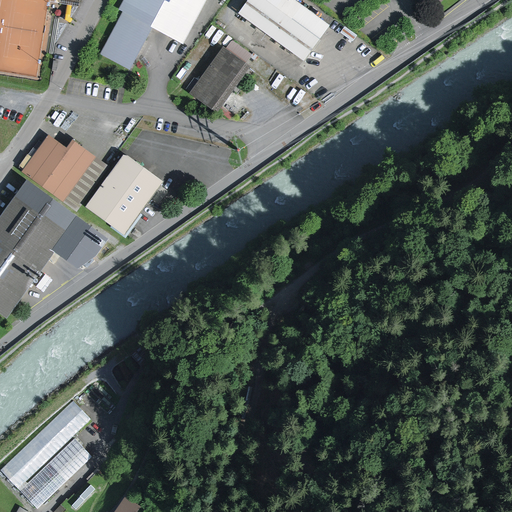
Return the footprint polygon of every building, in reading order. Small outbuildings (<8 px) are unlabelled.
[(125,12),(102,54),(129,68),(144,40),(142,35),(148,24),(181,42),(204,0),(125,0),(120,10),(125,12)] [(303,61),(329,25),(294,0),(248,0),(239,14),(303,61)] [(224,50),(193,93),(230,119),(233,115),(216,103),(244,65),(224,50)] [(49,138),(25,171),(62,199),(93,157),(73,143),(68,151),(49,138)] [(125,233),(161,182),(124,155),(87,206),(125,233)] [(0,218),(0,309),(6,313),(55,253),(78,268),(96,256),(108,238),(26,180),(0,218)] [(141,367),(159,346),(152,339),(142,348),(141,347),(129,356),(141,367)] [(1,470),(18,488),(25,481),(91,419),(73,401),(1,470)] [(25,481),(18,488),(37,508),(92,457),(74,438),(27,483),(25,481)] [(83,502),(105,478),(97,471),(75,494),(74,493),(68,499),(67,498),(60,504),(68,511),(69,511),(81,500),(83,502)] [(135,511),(139,508),(127,499),(117,511),(135,511)]
